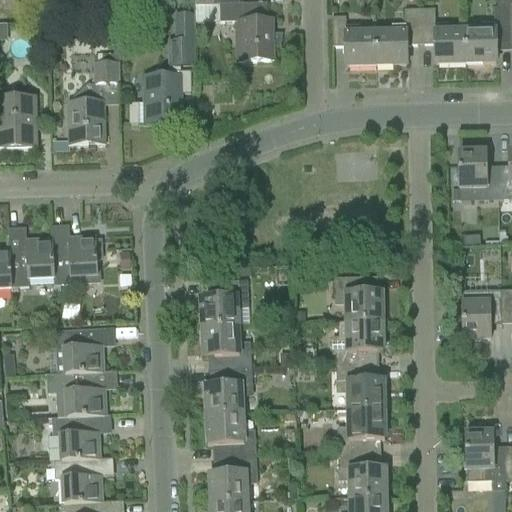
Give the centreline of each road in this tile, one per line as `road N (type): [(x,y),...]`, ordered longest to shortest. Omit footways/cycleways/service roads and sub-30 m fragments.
road 1 (residential): [(168,511),(154,196)]
road 2 (residential): [(429,391),(427,110)]
road 3 (residential): [(154,196),(183,167),(312,124)]
road 4 (residential): [(0,187),(125,187),(154,196)]
road 5 (residential): [(312,124),(308,0)]
road 6 (residential): [(430,511),(429,391)]
